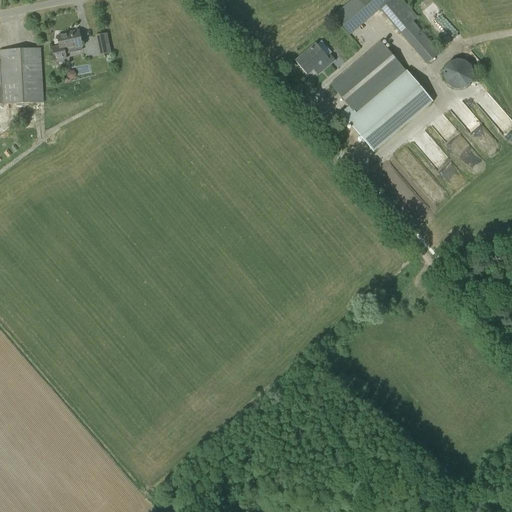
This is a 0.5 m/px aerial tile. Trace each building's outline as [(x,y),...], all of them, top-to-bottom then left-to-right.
[(426,65),(440,53),(414,22),(419,18),(402,0),(391,0),(379,10),(426,65)] [(56,66),(65,64),(64,60),(67,60),(65,51),(82,47),(79,31),(70,33),(70,34),(57,36),(59,46),(51,47),(56,66)] [(107,34),(95,36),(99,57),(111,54),(107,34)] [(374,152),(433,102),(407,73),(381,42),(330,85),(348,107),(341,114),(374,152)] [(326,57),(316,45),(296,61),(307,74),(318,65),(323,71),(335,61),(329,55),(326,57)] [(0,105),(44,104),(41,49),(0,50),(0,105)] [(460,90),(467,88),(472,82),(474,73),(470,66),(465,61),(457,59),(449,62),(444,68),(443,77),(446,84),(452,89),(460,90)]
